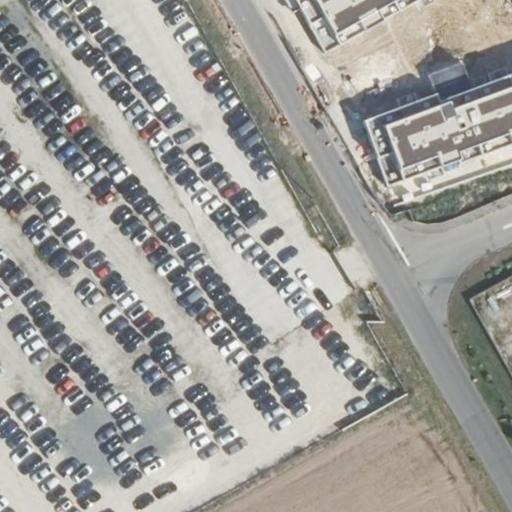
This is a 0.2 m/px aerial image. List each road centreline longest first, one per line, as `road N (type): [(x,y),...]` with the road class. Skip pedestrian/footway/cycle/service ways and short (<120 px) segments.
road 1 (tertiary): [(401,288),(235,0)]
road 2 (tertiary): [(511,483),(401,288)]
road 3 (unclassified): [(511,236),(401,288)]
